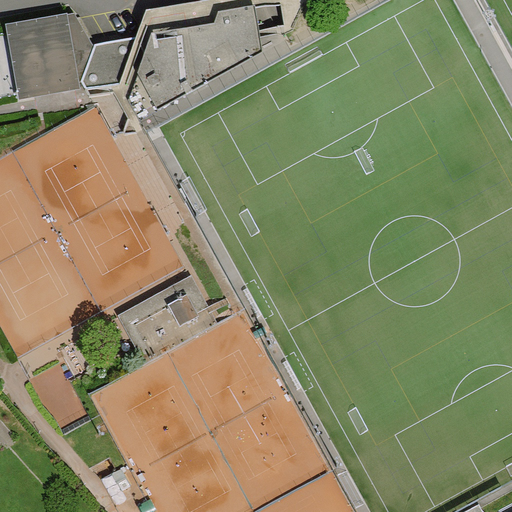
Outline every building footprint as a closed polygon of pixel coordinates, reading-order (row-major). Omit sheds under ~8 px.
[(235,0),(146,16),(138,40),(142,48),(130,77),(119,79),(117,86),(87,91),(90,98),(113,94),(129,120),(152,57),(158,56),(151,19),(241,4),(243,12),(250,11),(281,5),(287,34),(293,30),(307,1),(306,0),(235,0)] [(158,56),(152,57),(129,120),(185,90),(188,95),(210,84),(209,77),(287,34),(255,40),(250,11),(243,12),(241,4),(151,19),(158,56)] [(82,84),(95,51),(89,48),(73,21),(12,31),(24,96),(76,87),(76,85),(82,84)] [(96,47),(95,51),(82,84),(87,91),(117,86),(119,79),(130,77),(142,48),(138,40),(96,47)] [(165,312),(136,328),(153,360),(216,325),(191,280),(169,292),(172,298),(161,304),(165,312)] [(172,298),(169,292),(129,315),(136,328),(165,312),(161,304),(172,298)] [(132,498),(118,471),(102,480),(116,507),(132,498)]
